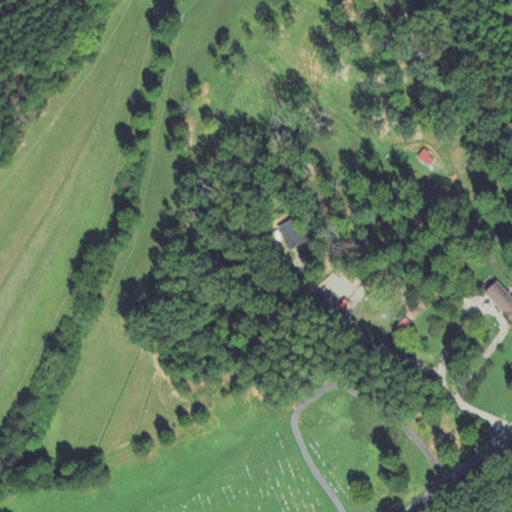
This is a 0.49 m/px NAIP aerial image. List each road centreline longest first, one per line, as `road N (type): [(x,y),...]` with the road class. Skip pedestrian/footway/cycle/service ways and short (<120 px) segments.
road 1 (residential): [(336,511),(302,456),(290,417),(335,387),(371,400),(430,457),(444,483)]
road 2 (residential): [(409,511),(511,427)]
